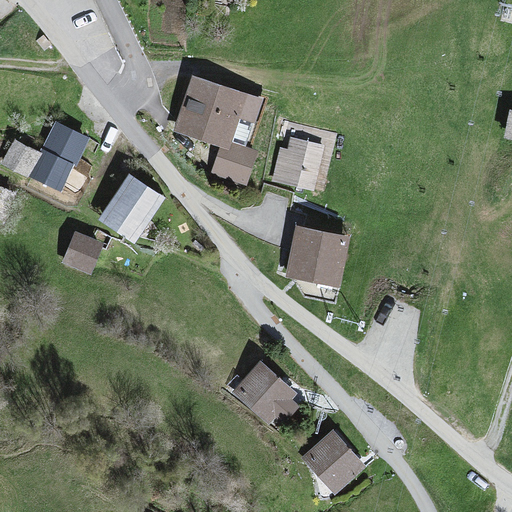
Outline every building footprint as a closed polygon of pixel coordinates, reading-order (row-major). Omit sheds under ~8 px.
[(240,149),(257,97),(184,73),(167,126),(214,141),(240,149)] [(511,110),(507,109),(501,135),(511,137),(511,110)] [(69,166),(85,141),(58,124),(43,149),(69,166)] [(16,133),(1,158),(28,174),(43,149),(16,133)] [(280,149),(272,182),(312,192),(323,147),(291,139),(288,151),(280,149)] [(214,141),(205,168),(246,182),(255,155),(214,141)] [(69,166),(43,149),(28,174),(55,189),(69,166)] [(134,242),(164,199),(124,172),(94,214),(134,242)] [(334,282),(342,234),(289,225),(281,273),(334,282)] [(95,241),(69,230),(56,260),(82,272),(95,241)] [(253,356),(226,386),(266,422),(293,392),(253,356)] [(358,466),(326,428),(296,453),(327,491),(358,466)]
